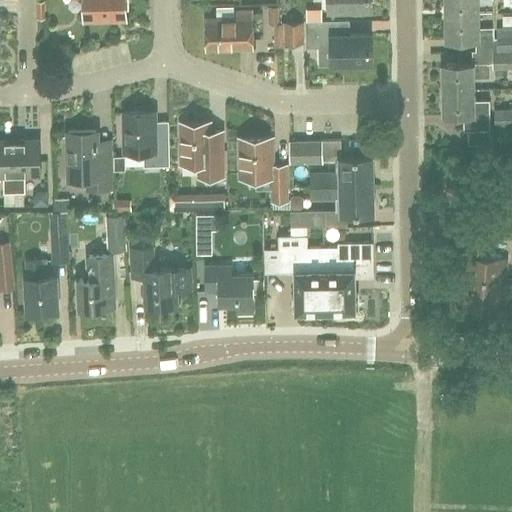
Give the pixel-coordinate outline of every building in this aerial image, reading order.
[(85,0),(86,17),(126,17),(125,0),(85,0)] [(446,0),(447,14),(479,13),(478,0),(446,0)] [(206,46),(254,45),(253,11),(235,12),(235,19),(206,19),(206,46)] [(447,40),(495,39),(494,27),(479,28),(479,13),(447,14),(447,40)] [(332,61),(371,61),(371,34),(349,34),(349,20),(307,21),(307,44),(332,44),(332,61)] [(281,22),(282,51),(284,51),(283,43),(304,43),(303,21),(283,22),(281,22)] [(282,51),(281,22),(274,23),(274,33),(267,33),(267,51),(282,51)] [(497,51),(511,50),(511,25),(497,26),(497,51)] [(511,50),(497,51),(492,51),(493,68),(511,67),(511,50)] [(443,90),(474,89),(474,78),(489,77),(489,65),(474,65),(474,64),(443,65),(443,90)] [(491,130),(491,113),(490,100),(475,100),(474,89),(443,90),(443,116),(463,115),(464,131),(491,130)] [(511,108),(495,109),(495,125),(511,124),(511,108)] [(155,140),(155,120),(155,110),(125,111),(125,151),(144,151),(144,165),(170,165),(170,140),(155,140)] [(224,175),(223,149),(223,130),(210,130),(210,121),(181,122),(182,162),(199,162),(199,175),(224,175)] [(87,187),(112,187),(111,160),(97,160),(97,129),(69,130),(69,178),(87,178),(87,187)] [(274,200),(288,200),(286,165),(273,166),(272,138),(240,138),(242,177),(273,176),(274,200)] [(14,192),(13,139),(0,139),(0,175),(3,175),(3,192),(14,192)] [(13,139),(14,192),(25,192),(25,175),(41,174),(40,139),(13,139)] [(356,185),(374,185),(374,157),(343,157),(342,140),(290,140),(290,163),(322,162),(322,159),(339,159),(340,173),(311,173),(311,186),(352,185),(356,185)] [(471,193),(500,188),(497,170),(468,175),(471,193)] [(340,213),(375,213),(374,185),(356,185),(352,185),(311,186),(311,198),(340,198),(340,213)] [(214,195),(194,194),(194,208),(214,208),(214,195)] [(291,226),(324,226),(323,210),(291,210),(291,226)] [(107,243),(126,242),(124,214),(105,215),(107,243)] [(197,215),(197,230),(211,230),(216,230),(216,215),(197,215)] [(51,262),(69,261),(68,231),(50,232),(51,262)] [(312,310),(326,310),(339,310),(339,309),(355,309),(355,277),(374,277),(373,242),(338,242),(338,246),(308,247),(307,235),(279,235),(280,272),(296,271),(296,310),(312,310)] [(504,283),(506,259),(485,256),(486,240),(468,238),(467,254),(462,254),(458,307),(502,311),(503,297),(506,297),(507,283),(504,283)] [(0,270),(12,269),(9,242),(0,242),(0,270)] [(147,305),(177,303),(176,287),(191,286),(190,269),(175,269),(175,268),(145,270),(144,256),(153,256),(152,246),(130,248),(132,277),(145,276),(147,305)] [(82,308),(107,306),(106,292),(113,292),(112,254),(90,255),(90,278),(80,279),(82,308)] [(57,310),(56,289),(55,277),(46,278),(45,270),(44,269),(43,261),(28,262),(29,279),(28,279),(30,311),(57,310)] [(255,311),(255,289),(254,275),(218,276),(218,266),(205,266),(205,292),(219,291),(219,304),(237,304),(237,311),(255,311)]
